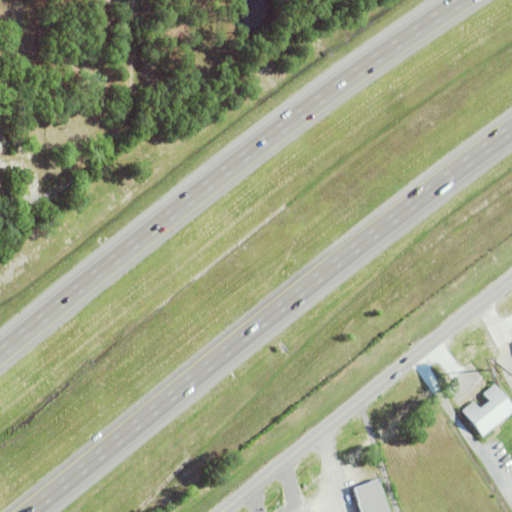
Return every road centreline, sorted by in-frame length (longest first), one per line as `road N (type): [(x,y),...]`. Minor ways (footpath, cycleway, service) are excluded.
road 1 (motorway): [(31,511),(511,131)]
road 2 (motorway): [(455,0),(333,84),(0,346)]
road 3 (tertiary): [(222,511),(511,281)]
road 4 (residential): [(53,199),(178,155),(221,117),(282,0)]
